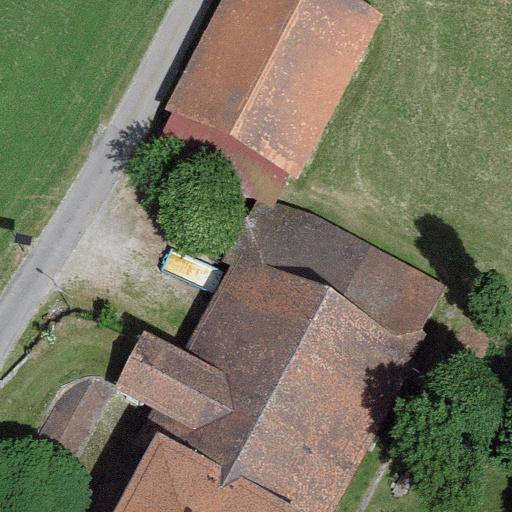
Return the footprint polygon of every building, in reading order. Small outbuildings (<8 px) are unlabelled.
[(394,24),(343,0),(241,0),(177,135),(309,199),(394,24)] [(249,267),(418,358),(452,296),(270,198),(237,260),(249,267)] [(334,511),(418,358),(249,267),(195,362),(164,344),(128,407),(312,511),(334,511)] [(37,446),(70,462),(103,395),(69,379),(37,446)] [(272,511),(181,464),(155,511),(272,511)]
